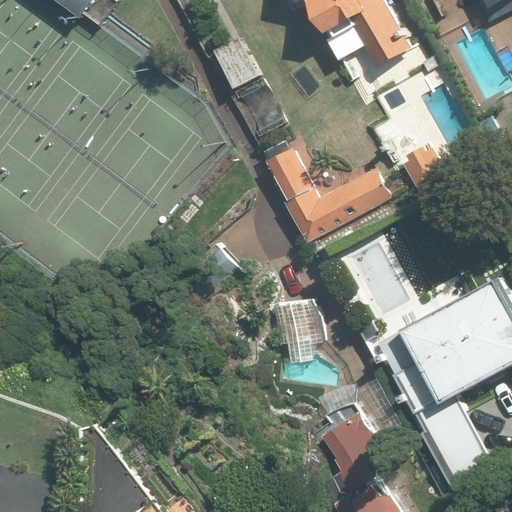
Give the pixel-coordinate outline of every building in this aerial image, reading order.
[(101,0),(77,0),(93,11),(98,5),(101,0)] [(425,24),(411,0),(318,0),(329,17),(359,0),(385,47),(425,24)] [(243,38),(219,51),(239,88),(263,75),(243,38)] [(458,164),(422,95),(432,90),(423,73),(378,96),(387,113),(372,121),(399,172),(409,167),(424,194),(458,177),(452,166),(458,164)] [(267,89),(252,95),(264,122),(278,115),(267,89)] [(305,142),(269,161),(312,240),(397,194),(380,164),(332,190),(305,142)] [(210,301),(249,272),(224,239),(185,268),(210,301)] [(511,365),(511,296),(501,275),(406,323),(445,400),(459,393),(511,365)] [(326,299),(278,303),(282,347),(294,346),(296,362),(323,359),(321,340),(329,339),(326,299)] [(459,393),(445,400),(423,410),(455,476),(491,458),(459,393)] [(370,411),(324,438),(358,494),(339,506),(342,511),(396,511),(380,483),(405,468),(370,411)]
